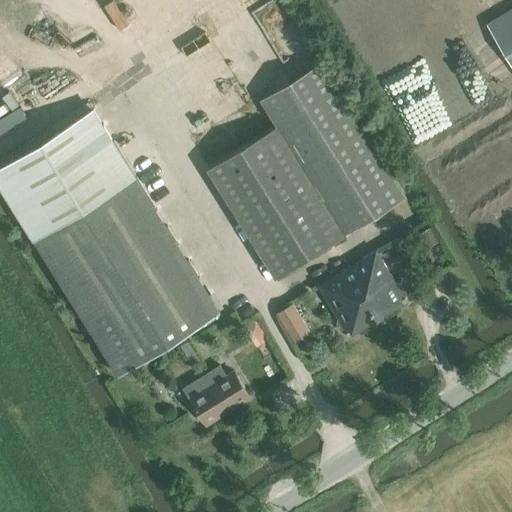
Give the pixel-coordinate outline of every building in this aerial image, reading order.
[(511,9),(488,24),(511,63),(511,9)] [(66,11),(61,18),(78,30),(83,23),(66,11)] [(278,123),(208,167),(276,276),(404,197),(319,60),(261,96),(278,123)] [(55,130),(0,164),(0,174),(22,211),(119,369),(219,308),(95,106),(77,117),(73,110),(51,124),(55,130)] [(438,238),(431,226),(419,234),(426,245),(438,238)] [(377,250),(319,284),(339,318),(338,322),(342,330),(347,331),(348,334),(406,300),(404,297),(405,292),(401,285),(396,284),(377,250)] [(290,304),(278,312),(295,340),(308,333),(290,304)] [(258,318),(246,326),(254,338),(266,331),(258,318)] [(194,380),(184,387),(190,396),(207,424),(251,397),(234,369),(227,373),(221,364),(194,380)]
